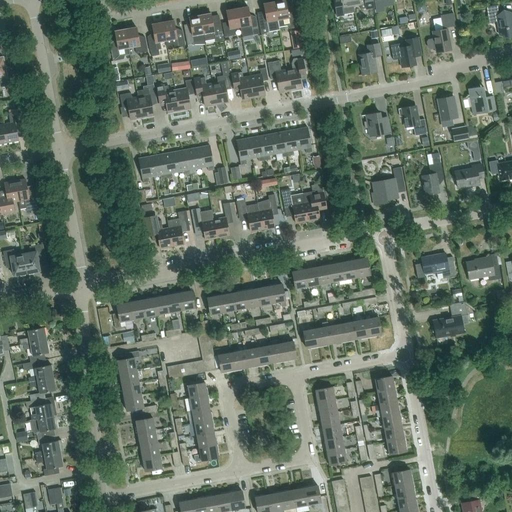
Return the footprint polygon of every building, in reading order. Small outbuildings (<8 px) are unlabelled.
[(294,10),(287,11),(285,0),(282,0),(274,2),(279,26),(287,25),(289,29),(297,27),(294,10)] [(338,0),(334,1),(336,16),(354,12),(353,6),(352,0),(338,0)] [(352,0),(353,6),(360,4),(361,9),(374,7),(372,0),(352,0)] [(265,15),(258,16),(261,35),(263,35),(268,32),(280,30),(279,26),(274,2),(263,4),(265,15)] [(502,4),(486,7),(489,23),(490,23),(489,22),(497,20),(499,32),(499,35),(503,36),(511,34),(511,12),(510,12),(502,13),(501,5),(502,4)] [(250,18),(248,6),(237,8),(240,27),(242,37),(259,34),(256,17),(250,18)] [(226,10),(228,22),(222,23),(225,37),(236,35),(235,28),(240,27),(237,8),(226,10)] [(220,23),(213,25),(211,13),(200,15),(203,34),(205,41),(215,39),(215,42),(223,40),(220,23)] [(432,31),(434,39),(428,40),(427,42),(428,47),(430,49),(435,48),(436,53),(451,50),(447,29),(446,27),(456,26),(453,13),(441,16),(443,29),(432,31)] [(203,34),(200,15),(189,17),(191,29),(185,30),(187,44),(194,43),(194,45),(194,44),(205,44),(205,41),(203,34)] [(165,22),(163,22),(166,41),(167,48),(178,46),(178,47),(185,46),(182,30),(176,32),(174,20),(172,21),(171,19),(165,20),(165,22)] [(150,51),(151,51),(152,56),(159,55),(158,50),(161,49),(160,42),(166,41),(163,22),(152,24),(154,36),(147,37),(150,51)] [(145,37),(138,38),(136,27),(125,29),(129,48),(135,46),(136,54),(148,52),(145,37)] [(115,31),(117,42),(110,43),(113,61),(114,61),(114,60),(119,56),(130,54),(129,48),(125,29),(115,31)] [(399,44),(390,45),(393,60),(400,59),(401,67),(416,65),(414,56),(421,55),(418,37),(405,40),(407,46),(400,48),(399,44)] [(291,41),(293,49),(302,48),(303,47),(301,39),(300,39),(291,41)] [(381,55),(379,43),(367,46),(369,53),(359,55),(362,75),(377,72),(374,56),(381,55)] [(0,76),(1,77),(3,87),(14,84),(11,68),(5,69),(3,57),(0,57),(0,76)] [(292,69),(287,70),(291,90),(302,88),(300,79),(306,78),(303,59),(297,60),(297,58),(293,59),(291,63),(292,69)] [(191,61),(192,68),(199,66),(198,59),(191,61)] [(279,92),(291,90),(287,70),(281,71),(279,60),(267,63),(271,80),(276,78),(279,92)] [(161,64),(162,72),(170,71),(169,63),(161,64)] [(218,82),(212,84),(216,104),(228,102),(225,88),(231,87),(228,72),(229,72),(229,68),(222,69),(223,76),(217,77),(218,82)] [(250,77),(253,97),(265,95),(262,81),(268,80),(266,68),(260,69),(261,75),(250,77)] [(231,74),(233,86),(234,91),(240,90),(242,99),(253,97),(250,77),(243,78),(242,72),(231,74)] [(205,77),(200,78),(194,79),(197,97),(203,96),(205,106),(216,104),(212,84),(206,85),(205,77)] [(190,109),(190,104),(188,95),(194,94),(191,80),(185,81),(186,89),(175,91),(179,111),(190,109)] [(502,81),(494,83),(496,94),(504,93),(502,85),(503,85),(503,87),(510,86),(509,80),(502,81),(503,83),(502,83),(502,81)] [(137,92),(138,97),(139,104),(142,118),(153,116),(151,102),(157,101),(154,84),(143,86),(144,91),(137,92)] [(168,86),(163,87),(162,85),(156,86),(159,100),(165,99),(167,113),(179,111),(175,91),(169,92),(168,86)] [(483,86),(480,86),(468,89),(470,97),(467,98),(469,107),(471,107),(473,115),(488,112),(488,111),(496,110),(493,95),(485,97),(483,86)] [(128,106),(130,120),(142,118),(139,104),(138,97),(132,99),(131,93),(120,95),(122,107),(128,106)] [(457,117),(455,104),(453,96),(437,99),(441,120),(457,117)] [(400,117),(404,116),(406,127),(413,126),(415,136),(427,133),(424,119),(418,120),(415,106),(398,109),(400,117)] [(10,123),(4,124),(8,143),(19,141),(16,128),(23,127),(20,111),(9,113),(10,123)] [(370,136),(390,132),(388,121),(381,122),(379,112),(362,115),(362,116),(366,115),(367,121),(364,122),(365,128),(368,127),(370,136)] [(466,126),(452,129),(454,141),(468,138),(466,126)] [(307,127),(295,129),(299,149),(305,148),(306,153),(312,151),(307,127)] [(295,129),(284,131),(288,156),(294,155),(293,151),(299,149),(295,129)] [(284,131),(272,134),(275,154),(281,153),(282,157),(288,156),(284,131)] [(272,134),(260,136),(264,160),(270,159),(270,155),(275,154),(272,134)] [(259,161),(264,160),(260,136),(248,138),(252,158),(258,157),(259,161)] [(429,145),(428,136),(421,138),(423,146),(429,145)] [(246,159),(252,158),(248,138),(236,140),(241,165),(247,163),(246,159)] [(198,147),(201,168),(207,166),(208,171),(214,169),(210,145),(198,147)] [(198,147),(186,150),(190,174),(196,173),(195,169),(201,168),(198,147)] [(186,150),(174,152),(178,172),(184,171),(184,175),(190,174),(186,150)] [(174,152),(162,154),(167,178),(172,177),(172,173),(178,172),(174,152)] [(439,152),(431,154),(433,162),(440,161),(439,152)] [(161,179),(167,178),(162,154),(150,156),(154,176),(160,175),(161,179)] [(148,177),(154,176),(150,156),(138,158),(143,183),(149,182),(148,177)] [(313,157),(315,169),(321,167),(318,156),(313,157)] [(498,172),(500,180),(508,179),(508,180),(511,178),(511,160),(497,163),(497,161),(489,162),(491,174),(498,172)] [(430,174),(422,175),(425,195),(439,192),(436,177),(443,175),(441,163),(429,165),(430,174)] [(457,187),(470,185),(470,187),(479,185),(478,178),(484,177),(482,164),(471,166),(472,168),(454,172),(455,177),(454,180),(456,182),(457,187)] [(239,166),(231,168),(233,180),(241,178),(239,166)] [(225,167),(218,168),(221,184),(228,183),(225,167)] [(393,197),(397,196),(398,198),(397,193),(405,191),(401,167),(393,168),(394,178),(372,182),(374,192),(372,193),(374,205),(390,202),(389,199),(394,199),(393,197)] [(268,179),(269,186),(277,184),(276,178),(268,179)] [(15,181),(18,201),(20,209),(26,208),(26,212),(39,209),(35,190),(28,191),(25,179),(15,181)] [(18,201),(15,181),(4,183),(7,197),(0,197),(0,202),(2,214),(14,212),(13,202),(18,201)] [(236,185),(238,191),(246,189),(245,183),(236,185)] [(316,202),(322,201),(325,200),(323,192),(321,183),(311,185),(313,193),(303,195),(308,221),(319,219),(316,202)] [(296,223),(308,221),(303,195),(291,197),(289,189),(281,190),(284,208),(292,206),(296,223)] [(199,193),(187,195),(188,201),(200,199),(199,193)] [(259,211),(262,230),(274,227),(271,210),(277,209),(274,194),(268,195),(269,201),(257,203),(258,204),(259,211)] [(250,232),(262,230),(259,211),(258,204),(246,206),(245,200),(238,201),(236,201),(239,216),(241,216),(247,215),(250,232)] [(225,217),(214,219),(217,238),(229,236),(226,219),(232,218),(229,202),(223,204),(225,217)] [(152,210),(151,203),(141,205),(142,211),(152,210)] [(193,209),(191,210),(194,225),(196,224),(202,223),(205,240),(217,238),(214,219),(212,210),(200,212),(199,208),(193,209)] [(167,220),(168,228),(172,246),(184,244),(181,227),(189,226),(186,210),(178,212),(179,218),(167,220)] [(168,228),(163,229),(161,220),(155,221),(155,216),(151,217),(143,218),(147,235),(151,235),(152,241),(158,239),(160,248),(172,246),(168,228)] [(23,254),(27,273),(40,271),(38,260),(46,258),(43,244),(30,246),(31,252),(23,254)] [(27,273),(23,254),(15,255),(13,249),(3,251),(6,266),(12,265),(14,276),(27,273)] [(422,263),(415,264),(417,278),(426,277),(425,274),(425,273),(436,271),(438,279),(443,278),(449,277),(456,276),(453,257),(446,258),(445,253),(422,258),(422,257),(421,258),(422,263)] [(479,260),(466,262),(469,279),(488,275),(489,280),(501,278),(498,264),(492,265),(490,257),(479,259),(479,260)] [(367,258),(354,260),(357,277),(370,274),(367,258)] [(351,278),(357,277),(354,260),(342,262),(346,283),(352,282),(351,278)] [(342,262),(330,265),(333,281),(340,280),(340,284),(346,283),(342,262)] [(333,281),(330,265),(317,267),(320,284),(321,289),(326,288),(325,283),(333,281)] [(308,286),(320,284),(317,267),(305,269),(308,286)] [(308,286),(305,269),(292,272),(295,288),(308,286)] [(272,303),(280,302),(281,307),(286,306),(285,301),(282,284),(269,286),(272,303)] [(260,305),(272,303),(269,286),(257,288),(260,305)] [(257,288),(245,291),(248,308),(260,305),(257,288)] [(364,290),(365,296),(375,294),(374,288),(364,290)] [(462,297),(461,289),(454,290),(455,298),(462,297)] [(192,290),(179,293),(182,310),(189,309),(190,312),(195,311),(192,290)] [(365,296),(364,290),(353,292),(354,298),(365,296)] [(506,300),(503,290),(496,291),(498,301),(506,300)] [(245,291),(232,293),(235,310),(248,308),(245,291)] [(175,311),(182,310),(179,293),(166,295),(170,312),(171,318),(176,316),(175,311)] [(232,293),(220,295),(223,312),(235,310),(232,293)] [(166,295),(154,297),(157,314),(164,313),(164,317),(170,316),(169,312),(170,312),(166,295)] [(223,312),(220,295),(207,298),(210,314),(223,312)] [(151,316),(157,314),(154,297),(142,300),(145,317),(146,321),(151,320),(151,316)] [(377,303),(376,297),(362,300),(363,306),(377,303)] [(132,319),(145,317),(142,300),(129,302),(132,319)] [(120,322),(132,319),(129,302),(116,305),(118,313),(112,314),(115,327),(121,326),(120,322)] [(466,304),(465,302),(450,304),(452,317),(433,321),(436,337),(464,333),(462,325),(469,324),(466,304)] [(378,317),(366,319),(369,336),(382,334),(378,317)] [(357,339),(369,336),(366,319),(353,322),(357,339)] [(178,320),(172,321),(173,330),(174,335),(181,334),(180,328),(178,320)] [(204,335),(210,334),(208,320),(202,321),(204,335)] [(202,321),(196,322),(199,336),(204,335),(202,321)] [(329,326),(328,326),(327,321),(322,323),(323,327),(316,328),(319,345),(332,343),(329,326)] [(344,341),(357,339),(353,322),(341,324),(344,341)] [(332,343),(344,341),(341,324),(329,326),(332,343)] [(24,345),(47,340),(45,328),(28,331),(29,338),(19,339),(20,345),(24,345)] [(319,345),(316,328),(304,331),(307,348),(319,345)] [(133,332),(125,333),(127,341),(134,340),(133,332)] [(200,342),(211,340),(210,334),(204,335),(199,336),(200,342)] [(6,335),(0,336),(4,351),(9,350),(6,335)] [(47,340),(24,345),(25,350),(31,349),(32,356),(29,357),(30,363),(45,360),(44,354),(49,353),(47,340)] [(211,340),(200,342),(201,348),(212,346),(211,340)] [(293,341),(281,344),(284,361),(296,358),(293,341)] [(281,344),(268,346),(271,363),(284,361),(281,344)] [(212,346),(201,348),(202,354),(214,352),(212,346)] [(268,346),(256,348),(259,365),(271,363),(268,346)] [(246,367),(259,365),(256,348),(243,350),(246,367)] [(234,369),(246,367),(243,350),(231,352),(234,369)] [(126,359),(118,361),(120,373),(138,370),(135,358),(140,357),(138,351),(125,354),(126,359)] [(214,352),(202,354),(203,360),(209,359),(215,358),(214,352)] [(221,372),(234,369),(231,352),(218,355),(221,372)] [(215,358),(209,359),(211,371),(217,370),(215,358)] [(28,378),(29,382),(54,378),(51,365),(46,366),(45,360),(30,363),(23,364),(24,370),(35,368),(36,376),(34,376),(34,377),(28,378)] [(205,372),(203,360),(197,361),(199,373),(205,372)] [(191,362),(193,374),(199,373),(197,361),(191,362)] [(187,375),(193,374),(191,362),(185,363),(187,375)] [(187,375),(185,363),(179,364),(181,376),(187,375)] [(175,377),(181,376),(179,364),(173,365),(175,377)] [(175,377),(173,365),(167,366),(169,378),(175,377)] [(138,370),(120,373),(123,386),(140,382),(138,372),(138,370)] [(377,386),(378,392),(395,389),(392,376),(372,380),(373,386),(377,386)] [(54,378),(37,381),(29,382),(30,387),(38,386),(39,393),(30,395),(31,401),(46,398),(44,392),(56,390),(54,378)] [(355,382),(358,395),(363,394),(361,381),(355,382)] [(140,382),(123,386),(125,398),(142,395),(140,386),(140,382)] [(189,390),(190,398),(207,395),(205,382),(188,385),(189,390)] [(353,382),(347,383),(349,397),(355,396),(353,382)] [(316,390),(318,403),(335,400),(333,387),(316,390)] [(378,392),(380,404),(397,401),(395,389),(378,392)] [(142,395),(125,398),(127,410),(142,408),(143,414),(158,411),(156,405),(144,407),(143,399),(142,395)] [(190,398),(193,410),(210,407),(207,395),(190,398)] [(32,421),(36,420),(54,416),(51,403),(47,404),(46,398),(31,401),(26,402),(27,407),(30,407),(32,419),(30,419),(30,420),(31,420),(32,421)] [(335,400),(318,403),(321,415),(338,412),(335,400)] [(397,401),(380,404),(374,406),(375,411),(381,409),(383,417),(400,413),(397,401)] [(193,410),(195,422),(212,419),(210,407),(193,410)] [(144,419),(136,421),(139,434),(156,430),(155,426),(153,418),(159,417),(158,411),(143,414),(144,419)] [(338,412),(321,415),(323,428),(340,425),(338,412)] [(400,413),(383,417),(385,429),(402,426),(400,413)] [(37,433),(38,438),(52,435),(51,430),(56,429),(54,416),(36,420),(32,421),(33,429),(37,431),(37,432),(35,432),(35,433),(37,433)] [(214,432),(212,419),(195,422),(197,435),(214,432)] [(325,440),(342,437),(340,425),(323,428),(325,440)] [(402,426),(385,429),(381,430),(382,434),(386,433),(387,441),(404,438),(402,426)] [(156,430),(139,434),(141,446),(158,443),(157,440),(156,430)] [(217,444),(214,432),(197,435),(198,440),(200,447),(217,444)] [(22,433),(16,434),(17,442),(24,441),(22,433)] [(35,452),(36,458),(60,454),(59,448),(63,448),(61,440),(56,441),(55,435),(52,435),(38,438),(39,443),(42,443),(43,450),(35,452)] [(328,453),(345,449),(342,437),(325,440),(328,453)] [(389,448),(384,449),(385,455),(407,451),(404,438),(387,441),(389,448)] [(158,443),(141,446),(143,458),(160,455),(160,454),(158,443)] [(219,456),(217,444),(200,447),(202,460),(219,456)] [(373,444),(367,445),(370,459),(376,458),(373,444)] [(361,461),(367,459),(365,445),(359,447),(361,461)] [(345,449),(328,453),(330,465),(347,462),(345,449)] [(43,469),(44,476),(59,473),(58,467),(63,466),(60,454),(36,458),(37,463),(44,462),(46,469),(43,469)] [(160,455),(143,458),(146,471),(163,468),(160,455)] [(393,472),(396,485),(412,482),(410,469),(393,472)] [(377,489),(383,487),(380,474),(374,475),(377,489)] [(412,482),(396,485),(398,498),(415,494),(412,482)] [(0,492),(12,490),(11,484),(0,485),(0,492)] [(335,493),(346,491),(345,485),(334,487),(335,493)] [(317,486),(305,488),(308,505),(320,503),(317,486)] [(60,487),(54,488),(57,503),(63,502),(60,487)] [(57,503),(54,488),(48,490),(51,505),(57,503)] [(296,507),(308,505),(305,488),(293,491),(296,507)] [(0,498),(13,496),(12,490),(0,492),(0,498)] [(242,491),(229,493),(232,511),(245,508),(242,491)] [(283,509),(296,507),(293,491),(280,493),(283,509)] [(346,491),(335,493),(336,499),(347,497),(346,491)] [(29,493),(32,508),(38,507),(35,492),(29,493)] [(471,501),(463,503),(465,511),(482,511),(480,500),(486,499),(485,492),(470,495),(471,501)] [(32,508),(29,493),(23,494),(26,509),(32,508)] [(229,493),(217,495),(219,511),(224,511),(232,511),(229,493)] [(280,493),(268,495),(271,511),(283,511),(283,509),(280,493)] [(415,494),(398,498),(400,510),(417,507),(415,494)] [(219,511),(217,495),(204,498),(206,511),(219,511)] [(258,511),(270,511),(271,511),(268,495),(255,497),(258,511)] [(347,497),(336,499),(337,505),(348,503),(347,497)] [(206,511),(204,498),(192,500),(194,511),(206,511)] [(194,511),(192,500),(179,502),(181,511),(175,511),(194,511)] [(348,503),(337,505),(338,511),(350,509),(348,503)]
